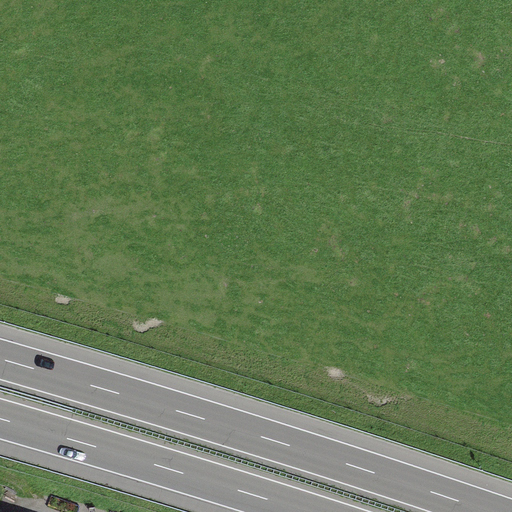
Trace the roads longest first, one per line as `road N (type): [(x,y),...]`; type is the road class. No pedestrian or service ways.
road 1 (motorway): [(492,511),(0,359)]
road 2 (motorway): [(0,420),(302,511)]
